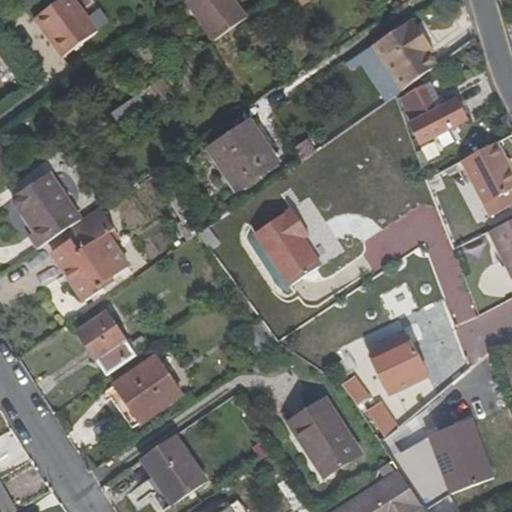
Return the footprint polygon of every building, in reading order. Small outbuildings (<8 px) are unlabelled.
[(0,25),(25,7),(19,0),(13,0),(0,10),(0,25)] [(71,0),(59,0),(33,20),(62,57),(96,32),(71,0)] [(211,44),(244,21),(229,0),(190,0),(184,5),(211,44)] [(263,18),(279,9),(273,0),(259,10),(263,18)] [(404,90),(438,66),(430,54),(424,46),(428,44),(412,19),(373,45),(404,90)] [(428,44),(424,46),(430,54),(433,51),(428,44)] [(413,123),(420,138),(430,133),(433,138),(469,120),(458,100),(436,111),(423,87),(409,94),(422,118),(413,123)] [(123,105),(111,114),(119,126),(144,109),(135,97),(123,105)] [(276,163),(249,122),(207,150),(234,190),(276,163)] [(423,143),(433,138),(430,133),(420,138),(423,143)] [(488,221),(511,209),(511,204),(507,194),(511,191),(511,182),(495,147),(494,145),(459,162),(460,164),(488,221)] [(61,233),(80,220),(49,175),(10,202),(32,233),(28,236),(36,250),(61,233)] [(65,238),(102,214),(98,209),(80,220),(61,233),(65,238)] [(255,233),(291,286),(321,266),(302,238),(309,233),(292,209),(255,233)] [(106,235),(113,230),(102,214),(65,238),(69,243),(52,255),(87,303),(105,290),(104,287),(130,267),(106,235)] [(511,279),(511,278),(511,222),(489,233),(511,279)] [(107,314),(79,334),(108,375),(136,356),(107,314)] [(407,339),(371,357),(395,403),(431,384),(407,339)] [(178,390),(152,353),(111,382),(136,418),(178,390)] [(372,404),(360,386),(345,393),(348,395),(362,416),(370,412),(368,406),(372,404)] [(327,409),(293,431),(329,486),(364,463),(327,409)] [(385,412),(372,421),(389,445),(401,436),(385,412)] [(472,431),(483,458),(488,457),(477,429),(472,431)] [(488,457),(483,458),(472,431),(434,445),(448,483),(439,486),(447,507),(499,488),(488,457)] [(172,504),(204,483),(173,436),(141,458),(172,504)] [(0,498),(2,502),(9,498),(0,482),(0,498)] [(425,511),(418,500),(409,487),(406,482),(354,511),(425,511)] [(425,495),(418,482),(409,487),(418,500),(425,495)] [(0,511),(10,511),(15,509),(9,498),(2,502),(0,498),(0,511)]
